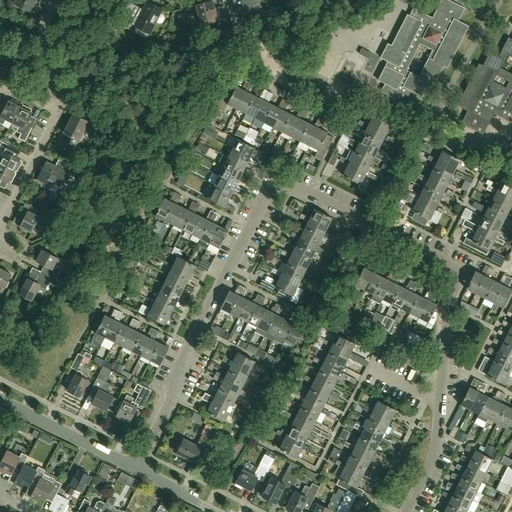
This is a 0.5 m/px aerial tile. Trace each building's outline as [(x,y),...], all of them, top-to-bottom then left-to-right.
[(15,0),(14,4),(29,12),(35,0),(15,0)] [(227,10),(231,25),(244,22),(242,14),(252,11),(249,0),(232,0),(234,8),(227,10)] [(407,14),(398,32),(391,45),(387,43),(380,58),(387,61),(385,66),(391,69),(393,64),(406,71),(406,70),(420,44),(432,50),(421,72),(431,77),(436,80),(443,66),(447,68),(468,26),(458,21),(465,8),(448,0),(441,0),(432,18),(413,8),(409,16),(407,14)] [(215,14),(212,1),(189,7),(194,6),(199,26),(215,22),(217,28),(228,25),(225,11),(215,14)] [(149,33),(149,32),(155,22),(158,23),(160,23),(162,22),(163,19),(163,17),(162,15),(159,13),(161,9),(147,2),(142,11),(138,10),(134,18),(122,12),(116,25),(128,31),(132,24),(149,33)] [(511,24),(511,39),(508,37),(498,56),(489,52),(482,66),(478,64),(457,105),(467,111),(461,123),(483,134),(493,115),(493,114),(511,123),(511,120),(511,24)] [(371,53),(361,48),(358,53),(368,58),(371,53)] [(421,96),(431,77),(421,72),(418,77),(406,70),(406,71),(393,64),(391,69),(385,66),(378,80),(385,84),(381,92),(412,107),(414,103),(412,102),(415,96),(416,94),(421,96)] [(250,82),(246,89),(245,91),(249,93),(250,91),(253,84),(250,82)] [(236,109),(245,91),(236,86),(235,88),(228,85),(216,108),(224,112),(227,105),(236,109)] [(260,96),(259,98),(263,100),(268,92),(264,90),(261,96),(260,96)] [(245,114),(254,96),(249,93),(245,91),(236,109),(245,114)] [(268,92),(263,100),(267,102),(271,93),(268,92)] [(263,100),(259,98),(254,96),(245,114),(254,118),(263,100)] [(12,123),(20,106),(20,103),(11,99),(9,101),(3,112),(0,111),(0,123),(2,124),(5,119),(12,123)] [(278,105),(277,107),(281,109),(286,101),(282,99),(279,105),(278,105)] [(263,123),(272,105),(267,102),(263,100),(254,118),(263,123)] [(286,101),(281,109),(285,111),(290,103),(286,101)] [(32,112),(31,112),(31,109),(23,105),(21,107),(20,106),(12,123),(18,126),(16,131),(21,134),(18,138),(25,142),(32,127),(26,124),(32,112)] [(272,127),(281,109),(277,107),(272,105),(263,123),(272,127)] [(281,132),(290,114),(285,111),(281,109),(272,127),(281,132)] [(86,126),(91,128),(96,131),(101,121),(82,111),(79,117),(73,114),(64,133),(78,140),(86,126)] [(290,137),(300,119),(290,114),(281,132),(290,137)] [(384,139),(391,125),(373,115),(368,125),(377,129),(375,134),(384,139)] [(300,141),(309,123),(300,119),(290,137),(300,141)] [(309,146),(318,128),(309,123),(300,141),(309,146)] [(211,138),(215,130),(207,126),(206,125),(202,133),(211,138)] [(377,129),(368,125),(363,134),(372,139),(370,143),(379,148),(384,139),(375,134),(377,129)] [(318,128),(309,146),(318,150),(314,158),(321,161),(333,138),(326,135),(327,133),(318,128)] [(246,133),(237,129),(234,135),(243,140),(246,133)] [(255,140),(256,138),(247,133),(243,140),(252,145),(255,140)] [(382,154),(377,152),(379,148),(370,143),(372,139),(363,134),(359,143),(368,148),(365,152),(374,157),(374,158),(385,163),(387,159),(381,156),(382,154)] [(368,148),(359,143),(350,138),(348,143),(352,145),(351,146),(356,148),(354,152),(363,157),(361,161),(370,166),(374,158),(374,157),(365,152),(368,148)] [(248,162),(255,148),(237,139),(232,148),(241,153),(239,158),(248,162)] [(348,143),(340,139),(337,144),(346,148),(348,143)] [(17,171),(22,162),(20,160),(20,159),(16,157),(19,151),(7,144),(4,151),(0,158),(0,163),(14,171),(15,171),(17,171)] [(241,153),(232,148),(227,157),(236,162),(234,167),(243,171),(248,162),(239,158),(241,153)] [(365,175),(367,170),(370,166),(361,161),(363,157),(354,152),(350,150),(345,159),(349,161),(349,162),(358,166),(356,171),(365,175)] [(197,164),(202,156),(193,151),(189,160),(192,162),(195,163),(197,164)] [(453,174),(460,160),(442,151),(437,160),(446,165),(444,169),(453,174)] [(338,156),(332,153),(327,163),(333,166),(338,156)] [(236,162),(227,157),(222,155),(217,164),(223,167),(232,171),(229,176),(238,180),(243,171),(234,167),(236,162)] [(349,162),(349,161),(345,159),(340,157),(339,160),(345,164),(344,165),(347,166),(342,175),(360,185),(365,175),(356,171),(358,166),(349,162)] [(446,165),(437,160),(432,169),(441,174),(439,178),(448,183),(453,174),(444,169),(446,165)] [(67,182),(70,175),(73,177),(77,169),(64,162),(60,170),(46,162),(36,181),(50,188),(54,182),(61,185),(63,180),(67,182)] [(12,182),(16,174),(14,172),(14,171),(0,163),(0,178),(8,183),(9,182),(12,182)] [(387,174),(391,166),(387,164),(383,172),(387,174)] [(307,172),(315,175),(317,169),(310,165),(307,172)] [(232,171),(223,167),(218,176),(227,180),(225,185),(234,189),(238,180),(229,176),(232,171)] [(443,192),(448,183),(439,178),(441,174),(432,169),(429,176),(426,177),(428,178),(437,183),(434,187),(443,192)] [(187,178),(190,173),(187,172),(184,170),(181,175),(187,178)] [(369,173),(367,170),(365,175),(378,182),(380,178),(369,173)] [(471,183),(472,179),(457,171),(455,175),(471,183)] [(437,183),(428,178),(426,177),(419,173),(417,177),(423,180),(425,183),(423,187),(432,192),(430,196),(439,201),(443,192),(434,187),(437,183)] [(227,180),(218,176),(213,185),(222,189),(220,194),(229,199),(234,189),(225,185),(227,180)] [(511,186),(501,181),(496,190),(505,195),(503,199),(511,204),(511,186)] [(494,189),(488,185),(484,184),(482,187),(492,192),(494,189)] [(224,208),(229,199),(220,194),(222,189),(213,185),(206,199),(208,200),(224,208)] [(434,210),(439,201),(430,196),(432,192),(423,187),(419,196),(428,201),(425,206),(434,210)] [(405,200),(408,192),(401,189),(397,196),(405,200)] [(507,213),(511,204),(503,199),(505,195),(496,190),(492,199),(501,204),(498,208),(507,213)] [(428,201),(419,196),(410,192),(408,196),(415,199),(416,201),(411,210),(429,219),(434,210),(425,206),(428,201)] [(164,221),(173,203),(174,201),(171,199),(170,201),(164,198),(154,216),(164,221)] [(66,202),(59,199),(56,206),(62,209),(66,202)] [(505,217),(507,213),(498,208),(501,204),(492,199),(487,208),(496,213),(494,217),(503,222),(510,226),(511,222),(506,219),(506,218),(505,217)] [(305,219),(310,206),(294,200),(289,213),(305,219)] [(19,227),(31,233),(36,224),(42,227),(45,219),(28,211),(30,205),(25,203),(18,216),(23,219),(19,227)] [(173,225),(182,207),(173,203),(164,221),(173,225)] [(498,231),(503,222),(494,217),(496,213),(487,208),(479,203),(477,207),(483,210),(482,211),(485,213),(482,217),(491,222),(489,226),(498,231)] [(182,230),(191,212),(182,207),(173,225),(182,230)] [(58,218),(62,211),(55,208),(52,215),(58,218)] [(325,232),(327,229),(332,218),(314,209),(309,218),(318,223),(316,228),(325,232)] [(191,235),(200,216),(191,212),(182,230),(191,235)] [(200,239),(210,221),(200,216),(191,235),(200,239)] [(482,217),(478,226),(487,231),(485,236),(493,240),(502,245),(504,241),(495,237),(498,231),(489,226),(491,222),(482,217)] [(318,223),(309,218),(305,227),(314,232),(311,237),(320,241),(325,232),(316,228),(318,223)] [(209,244),(219,226),(213,223),(214,221),(210,219),(210,221),(200,239),(209,244)] [(493,240),(485,236),(487,231),(478,226),(464,219),(461,225),(475,232),(471,240),(477,243),(474,249),(486,255),(489,250),(493,240)] [(209,244),(219,248),(229,228),(225,226),(226,226),(223,228),(219,226),(209,244)] [(316,250),(320,241),(311,237),(314,232),(305,227),(300,237),(309,241),(307,246),(316,250)] [(337,234),(329,230),(327,229),(325,232),(335,238),(339,240),(341,236),(337,234)] [(145,234),(143,239),(152,243),(155,239),(145,234)] [(309,241),(300,237),(295,246),(305,250),(302,255),(311,259),(316,250),(307,246),(309,241)] [(307,268),(311,259),(302,255),(305,250),(295,246),(291,255),(300,259),(298,264),(307,268)] [(55,265),(58,258),(42,249),(35,261),(44,265),(41,272),(56,280),(62,268),(55,265)] [(300,259),(291,255),(286,264),(295,268),(293,273),(302,277),(307,268),(298,264),(300,259)] [(188,279),(191,274),(195,265),(177,256),(172,266),(181,270),(179,275),(188,279)] [(198,267),(204,270),(207,272),(210,265),(201,261),(198,267)] [(299,282),(302,277),(293,273),(295,268),(286,264),(282,261),(277,270),(291,277),(288,282),(297,287),(315,296),(316,292),(302,284),(299,282)] [(181,270),(172,266),(167,275),(177,280),(174,284),(183,289),(188,280),(188,279),(179,275),(181,270)] [(322,272),(310,266),(308,270),(320,276),(322,272)] [(363,290),(372,272),(363,267),(354,285),(354,286),(363,290)] [(0,285),(4,288),(11,274),(0,268),(0,285)] [(137,272),(130,268),(127,275),(134,279),(137,272)] [(297,287),(288,282),(291,277),(277,270),(273,268),(271,272),(278,275),(277,276),(279,277),(274,287),(280,290),(278,295),(289,301),(292,296),(297,287)] [(41,297),(49,283),(60,288),(62,283),(56,280),(41,272),(38,271),(36,276),(30,273),(27,278),(19,294),(31,300),(35,294),(41,297)] [(475,293),(484,275),(475,271),(465,289),(475,293)] [(372,295),(382,277),(372,272),(363,290),(372,295)] [(192,277),(193,275),(191,274),(188,279),(188,280),(197,284),(198,280),(192,277)] [(177,280),(167,275),(163,284),(172,289),(170,293),(179,298),(183,289),(174,284),(177,280)] [(484,298),(493,280),(484,275),(475,293),(484,298)] [(382,299),(391,281),(392,279),(388,277),(387,276),(386,279),(382,277),(372,295),(370,299),(379,304),(381,299),(382,299)] [(503,282),(502,284),(507,287),(511,279),(506,276),(503,282)] [(391,304),(400,286),(395,283),(396,281),(395,281),(392,279),(391,281),(382,299),(391,304)] [(400,308),(413,282),(409,280),(406,286),(405,288),(400,286),(391,304),(400,308)] [(502,284),(493,280),(484,298),(493,303),(502,284)] [(260,287),(272,291),(274,285),(262,281),(260,287)] [(409,313),(418,295),(413,293),(415,290),(414,289),(417,283),(413,282),(400,308),(409,313)] [(172,289),(163,284),(158,293),(167,298),(165,302),(174,307),(179,298),(170,293),(172,289)] [(511,289),(507,287),(502,284),(493,303),(484,320),(488,320),(497,305),(502,307),(511,289)] [(230,313),(239,295),(229,290),(218,313),(227,318),(229,313),(230,313)] [(126,296),(117,291),(113,299),(122,303),(126,296)] [(167,298),(158,293),(154,302),(163,307),(161,311),(170,316),(174,307),(165,302),(167,298)] [(251,302),(257,305),(258,302),(261,296),(257,294),(254,301),(252,300),(251,302)] [(239,318),(248,300),(239,295),(230,313),(239,318)] [(418,318),(427,300),(427,299),(418,295),(409,313),(418,318)] [(427,300),(418,318),(433,325),(435,319),(436,312),(433,311),(436,304),(431,302),(432,299),(428,297),(427,299),(427,300)] [(257,305),(251,302),(248,300),(239,318),(248,323),(257,305)] [(165,325),(170,316),(161,311),(163,307),(154,302),(151,301),(148,308),(150,309),(147,316),(165,325)] [(257,327),(266,309),(257,305),(248,323),(257,327)] [(266,332),(275,314),(266,309),(257,327),(266,332)] [(290,315),(288,320),(293,323),(298,314),(294,313),(292,316),(290,315)] [(273,340),(284,318),(275,314),(266,332),(263,337),(272,341),(273,340)] [(298,314),(293,323),(298,326),(300,323),(298,322),(301,316),(298,314)] [(373,317),(367,314),(364,319),(370,322),(373,317)] [(104,338),(114,320),(104,315),(95,333),(104,338)] [(382,320),(375,317),(372,324),(374,325),(379,327),(382,320)] [(282,344),(293,323),(288,320),(284,318),(273,340),(282,344)] [(114,342),(123,324),(114,320),(104,338),(114,342)] [(511,324),(503,320),(501,324),(507,327),(509,329),(507,333),(507,334),(511,336),(511,324)] [(303,328),(298,326),(293,323),(282,344),(292,349),(303,328)] [(123,347),(132,329),(123,324),(114,342),(123,347)] [(221,329),(212,324),(209,331),(218,336),(221,329)] [(132,352),(141,333),(132,329),(123,347),(132,352)] [(511,336),(507,334),(507,333),(498,329),(496,333),(502,336),(504,338),(502,343),(511,347),(509,352),(511,353),(511,336)] [(229,334),(223,331),(221,337),(226,340),(229,334)] [(141,356),(150,338),(141,333),(132,352),(141,356)] [(348,358),(355,343),(337,334),(332,344),(341,348),(339,353),(348,358)] [(416,347),(419,342),(408,337),(408,338),(406,342),(416,347)] [(150,361),(159,343),(150,338),(141,356),(150,361)] [(159,365),(168,347),(159,343),(150,361),(159,365)] [(511,353),(509,352),(511,347),(502,343),(497,351),(497,352),(506,356),(504,361),(511,364),(511,353)] [(341,348),(332,344),(328,353),(337,357),(334,362),(343,367),(348,358),(339,353),(341,348)] [(511,364),(504,361),(506,356),(497,352),(497,351),(489,347),(487,351),(493,354),(493,355),(495,356),(493,360),(502,365),(499,370),(509,375),(508,375),(511,376),(511,364)] [(250,370),(255,361),(237,352),(232,361),(241,366),(239,370),(248,375),(256,380),(258,376),(254,374),(255,373),(250,370)] [(339,376),(343,367),(334,362),(337,357),(328,353),(323,362),(332,366),(330,371),(339,376)] [(79,354),(78,354),(71,368),(77,371),(84,357),(79,354)] [(267,354),(264,359),(272,363),(275,358),(267,354)] [(504,384),(508,375),(509,375),(499,370),(502,365),(493,360),(484,356),(482,360),(488,363),(488,364),(491,365),(486,375),(504,384)] [(241,366),(232,361),(227,370),(237,375),(234,380),(243,384),(248,375),(239,370),(241,366)] [(123,366),(115,362),(111,370),(119,374),(123,366)] [(332,366),(323,362),(318,371),(327,376),(325,380),(334,385),(339,376),(330,371),(332,366)] [(110,384),(106,382),(111,371),(102,366),(89,394),(94,397),(91,403),(106,410),(112,397),(105,393),(110,384)] [(80,397),(88,380),(80,377),(83,372),(77,370),(75,374),(67,390),(80,397)] [(238,393),(241,389),(243,384),(234,380),(237,375),(227,370),(223,380),(232,384),(229,389),(238,393)] [(330,394),(334,385),(325,380),(327,376),(318,371),(314,380),(323,385),(321,389),(330,394)] [(355,383),(357,380),(343,372),(341,376),(355,383)] [(265,384),(269,377),(261,374),(258,381),(265,384)] [(479,389),(483,383),(473,378),(470,384),(475,387),(479,389)] [(232,384),(223,380),(218,389),(227,393),(225,398),(234,402),(238,393),(229,389),(232,384)] [(323,385),(314,380),(309,389),(318,393),(316,398),(325,403),(330,394),(321,389),(323,385)] [(142,386),(134,402),(132,401),(134,398),(127,394),(123,402),(121,401),(116,411),(118,412),(116,415),(117,416),(116,418),(125,422),(126,420),(129,422),(137,406),(142,409),(142,408),(151,391),(147,389),(142,386)] [(469,410),(478,391),(469,387),(460,405),(469,410)] [(225,398),(227,393),(218,389),(214,398),(223,402),(220,407),(229,411),(237,415),(239,412),(235,410),(233,409),(231,408),(234,402),(225,398)] [(242,391),(243,390),(241,389),(238,393),(247,398),(249,394),(242,391)] [(318,393),(309,389),(304,398),(314,403),(311,407),(320,412),(325,403),(316,398),(318,393)] [(492,396),(491,398),(496,401),(497,399),(501,392),(497,390),(494,397),(492,396)] [(478,414),(487,396),(478,391),(469,410),(478,414)] [(204,400),(211,403),(206,412),(224,421),(229,411),(220,407),(223,402),(214,398),(204,393),(203,396),(202,397),(202,399),(204,400)] [(487,419),(496,401),(491,398),(487,396),(478,414),(476,417),(485,422),(487,419)] [(314,403),(304,398),(300,407),(309,412),(307,417),(316,421),(320,412),(311,407),(314,403)] [(388,424),(395,410),(377,400),(373,410),(382,414),(379,419),(388,424)] [(496,423),(505,405),(496,401),(487,419),(496,423)] [(379,419),(382,414),(373,410),(364,405),(362,409),(368,412),(368,413),(370,414),(368,419),(377,423),(375,428),(384,433),(388,424),(379,419)] [(505,428),(511,414),(511,408),(505,405),(496,423),(505,428)] [(311,430),(313,426),(316,421),(307,417),(309,412),(300,407),(295,416),(304,421),(302,426),(311,430)] [(336,415),(324,409),(322,413),(334,419),(336,415)] [(196,421),(199,415),(194,412),(191,418),(196,421)] [(304,421),(295,416),(291,425),(300,430),(298,434),(306,439),(311,430),(302,426),(304,421)] [(381,438),(384,433),(375,428),(377,423),(368,419),(363,428),(372,433),(370,437),(379,442),(388,447),(390,443),(383,440),(384,439),(381,438)] [(20,432),(24,426),(19,422),(15,428),(15,429),(20,432)] [(363,428),(359,426),(355,423),(355,424),(353,427),(359,430),(358,431),(361,432),(359,437),(368,442),(365,446),(375,451),(379,442),(370,437),(372,433),(363,428)] [(302,448),(306,439),(298,434),(300,430),(291,425),(286,435),(295,439),(293,444),(302,448)] [(458,428),(453,425),(448,435),(453,438),(458,428)] [(315,427),(313,426),(311,430),(328,439),(330,435),(315,427)] [(466,437),(457,433),(454,439),(463,444),(466,437)] [(183,458),(184,456),(194,461),(200,448),(206,451),(211,440),(201,435),(196,446),(183,439),(176,452),(177,453),(176,455),(183,458)] [(295,439),(286,435),(279,448),(297,458),(302,448),(293,444),(295,439)] [(372,456),(375,451),(365,446),(368,442),(359,437),(354,446),(363,451),(361,455),(370,460),(379,465),(380,461),(375,458),(375,457),(372,456)] [(495,448),(487,444),(482,453),(491,457),(495,448)] [(486,473),(493,459),(466,445),(464,449),(470,452),(470,453),(472,455),(470,459),(479,464),(477,469),(486,473)] [(363,451),(354,446),(349,455),(359,460),(356,464),(365,469),(370,460),(361,455),(363,451)] [(24,464),(28,456),(21,453),(19,457),(7,450),(0,463),(0,470),(5,473),(10,476),(12,472),(18,475),(24,464)] [(273,459),(276,454),(268,450),(265,455),(273,459)] [(256,479),(262,482),(273,459),(265,455),(264,454),(253,475),(242,469),(235,482),(250,490),(256,479)] [(363,475),(365,469),(356,464),(359,460),(349,455),(345,464),(354,469),(352,474),(361,478),(361,479),(374,485),(376,482),(363,475)] [(470,459),(461,455),(459,458),(468,463),(465,468),(474,473),(472,477),(481,482),(486,473),(477,469),(479,464),(470,459)] [(111,466),(104,463),(98,475),(105,479),(111,466)] [(41,478),(44,471),(45,470),(38,467),(36,471),(24,464),(18,475),(14,483),(22,487),(24,483),(35,488),(40,478),(41,478)] [(361,478),(352,474),(354,469),(345,464),(338,478),(339,479),(336,484),(360,497),(363,491),(356,487),(361,479),(361,478)] [(476,491),(481,482),(472,477),(474,473),(465,468),(461,477),(470,482),(467,487),(476,491)] [(81,491),(85,483),(88,484),(92,477),(87,474),(88,472),(82,469),(81,471),(79,470),(74,479),(72,478),(65,492),(71,494),(74,488),(81,491)] [(56,494),(61,484),(55,480),(56,477),(44,471),(41,478),(40,478),(35,488),(31,496),(38,500),(40,496),(52,502),(56,494)] [(262,496),(275,503),(283,485),(289,487),(294,476),(285,471),(280,482),(271,477),(262,496)] [(124,483),(128,475),(121,472),(117,479),(124,483)] [(472,500),(476,491),(467,487),(470,482),(461,477),(452,473),(450,477),(456,480),(459,482),(456,486),(456,487),(465,491),(463,496),(472,500)] [(506,495),(511,486),(500,481),(496,490),(506,495)] [(292,511),(299,511),(307,498),(308,496),(313,499),(319,487),(312,483),(310,488),(305,485),(300,494),(294,491),(285,508),(292,511)] [(465,491),(456,487),(456,486),(454,485),(452,489),(452,490),(454,491),(451,496),(460,500),(458,505),(467,509),(472,500),(463,496),(465,491)] [(329,511),(332,506),(338,509),(343,498),(346,492),(338,488),(336,494),(334,493),(327,508),(317,504),(315,502),(311,510),(313,511),(329,511)] [(62,511),(69,500),(56,494),(52,502),(49,508),(56,511),(62,511)] [(505,498),(499,495),(496,500),(502,503),(505,498)] [(124,511),(121,510),(116,510),(115,508),(112,506),(115,499),(109,496),(105,504),(100,511),(124,511)] [(460,500),(451,496),(447,505),(456,509),(454,511),(465,511),(467,509),(458,505),(460,500)] [(347,511),(353,502),(343,498),(338,509),(343,511),(342,511),(347,511)] [(100,511),(105,504),(100,501),(97,502),(93,509),(88,506),(91,502),(84,499),(77,511),(100,511)]
